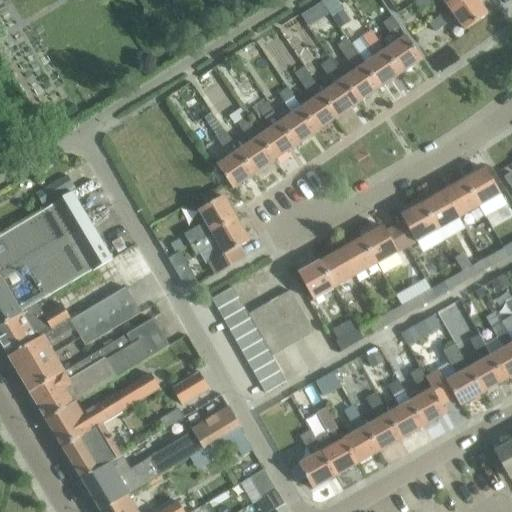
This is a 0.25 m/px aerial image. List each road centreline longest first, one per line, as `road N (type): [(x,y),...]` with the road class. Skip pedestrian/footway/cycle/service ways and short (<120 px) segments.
road 1 (residential): [(79,131),(301,511)]
road 2 (residential): [(271,249),(511,113)]
road 3 (residential): [(289,0),(79,131)]
road 4 (residential): [(339,511),(511,412)]
road 5 (residential): [(64,511),(0,404)]
